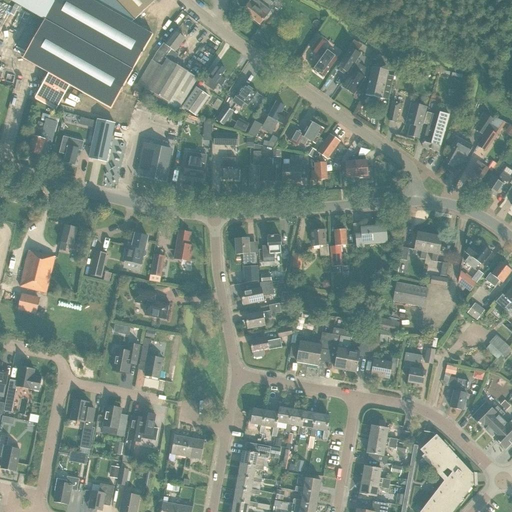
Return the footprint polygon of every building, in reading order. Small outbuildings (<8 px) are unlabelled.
[(8,0),(45,20),(56,0),(8,0)] [(57,0),(24,60),(49,74),(36,98),(55,109),(70,85),(111,108),(152,35),(130,22),(154,0),(153,0),(57,0)] [(260,24),(270,11),(256,0),(251,0),(243,11),(260,24)] [(26,50),(43,21),(34,16),(17,45),(26,50)] [(175,52),(185,39),(175,31),(165,44),(164,44),(157,52),(138,84),(145,88),(142,94),(135,91),(133,96),(140,98),(139,99),(147,103),(147,102),(148,103),(149,101),(153,104),(153,103),(155,104),(158,106),(159,105),(161,107),(162,106),(164,108),(164,107),(165,108),(166,107),(177,112),(198,78),(187,72),(165,58),(171,49),(175,52)] [(337,58),(322,47),(325,43),(319,39),(311,50),(317,54),(320,56),(311,68),(323,77),(332,65),(337,58)] [(364,77),(366,68),(359,64),(360,61),(357,59),(360,54),(351,48),(338,67),(340,68),(338,71),(345,75),(346,72),(348,73),(349,71),(352,73),(343,88),(347,90),(348,92),(350,94),(352,93),(353,94),(364,77)] [(395,70),(397,63),(389,60),(389,62),(393,70),(395,70)] [(221,86),(226,80),(221,76),(225,70),(218,64),(209,77),(209,78),(205,84),(214,90),(218,84),(221,86)] [(388,100),(394,76),(388,75),(388,71),(386,66),(377,64),(372,67),(366,95),(382,99),(382,98),(388,100)] [(258,92),(245,83),(235,97),(239,100),(236,103),(241,107),(244,103),(248,106),(258,92)] [(196,116),(209,97),(196,87),(183,107),(196,116)] [(396,122),(400,103),(392,101),(388,120),(396,122)] [(282,124),(288,114),(282,111),(285,107),(276,102),(269,116),(263,127),(264,127),(262,130),(270,134),(271,131),(272,132),(278,122),(282,124)] [(419,138),(426,108),(411,104),(406,124),(411,125),(408,136),(419,138)] [(223,124),(232,111),(226,107),(217,120),(223,124)] [(439,116),(433,114),(427,112),(424,124),(428,125),(422,147),(439,152),(449,115),(440,113),(439,116)] [(483,135),(493,120),(483,113),(477,121),(479,122),(474,129),(483,135)] [(186,115),(185,120),(198,124),(199,119),(186,115)] [(486,152),(506,123),(495,118),(483,136),(483,137),(477,146),(486,152)] [(94,128),(95,121),(87,119),(86,126),(94,128)] [(245,132),(249,124),(239,119),(234,128),(245,132)] [(53,133),(56,122),(49,120),(46,131),(53,133)] [(97,120),(89,158),(106,162),(115,124),(97,120)] [(204,121),(204,130),(212,130),(212,124),(204,121)] [(255,137),(261,125),(255,122),(249,133),(255,137)] [(323,130),(310,122),(304,133),(295,128),(288,141),(297,146),(299,143),(304,146),(308,139),(315,143),(323,130)] [(43,129),(35,127),(28,152),(41,155),(45,139),(41,138),(43,129)] [(194,146),(197,131),(186,129),(181,157),(187,158),(184,176),(202,179),(206,156),(193,154),(194,146)] [(74,165),(78,149),(75,148),(77,136),(69,134),(66,146),(69,147),(65,162),(74,165)] [(214,134),(214,145),(237,146),(237,135),(214,134)] [(330,134),(317,151),(317,152),(327,159),(328,158),(334,162),(344,147),(339,143),(340,142),(330,134)] [(465,161),(472,146),(456,138),(451,146),(452,146),(444,162),(452,167),(458,157),(465,161)] [(165,181),(172,150),(145,144),(138,175),(165,181)] [(317,152),(317,151),(312,148),(308,155),(313,158),(317,152)] [(275,181),(275,166),(272,166),(272,158),(261,158),(261,152),(254,152),(253,166),(260,166),(260,181),(275,181)] [(235,169),(235,157),(223,156),(222,168),(222,180),(239,180),(239,169),(235,169)] [(308,177),(308,156),(291,156),(291,166),(283,166),(283,181),(300,181),(300,177),(308,177)] [(356,161),(357,177),(359,177),(359,178),(365,178),(365,177),(368,176),(367,160),(365,161),(365,156),(357,157),(356,158),(356,161)] [(347,178),(357,177),(356,161),(356,158),(357,157),(350,157),(349,159),(349,162),(345,162),(347,178)] [(320,160),(311,160),(312,181),(327,180),(325,163),(320,163),(320,160)] [(478,185),(489,169),(478,162),(467,178),(478,185)] [(497,164),(493,162),(489,169),(493,171),(497,164)] [(511,184),(511,174),(510,178),(502,173),(499,178),(497,180),(493,177),(484,190),(494,197),(503,184),(504,181),(506,183),(507,182),(511,184)] [(361,228),(361,224),(353,224),(354,236),(356,235),(357,248),(364,247),(364,245),(387,243),(386,226),(361,228)] [(73,245),(77,229),(65,225),(61,242),(59,250),(65,252),(67,244),(73,245)] [(326,246),(324,230),(311,231),(313,247),(320,246),(321,257),(329,256),(328,246),(326,246)] [(336,246),(347,245),(345,230),(334,230),(336,246)] [(188,245),(190,233),(182,232),(181,235),(179,234),(176,249),(175,258),(191,261),(194,246),(188,245)] [(425,260),(430,235),(418,232),(415,250),(421,251),(420,259),(425,260)] [(144,250),(148,236),(135,234),(132,247),(127,245),(124,260),(141,264),(143,257),(144,257),(146,256),(147,253),(146,250),(144,250)] [(430,235),(425,260),(427,252),(433,254),(431,261),(437,262),(442,237),(430,235)] [(281,237),(274,237),(274,236),(267,236),(268,245),(262,246),(263,263),(275,262),(274,254),(281,254),(280,245),(282,245),(281,237)] [(249,253),(248,239),(235,240),(236,255),(243,254),(244,264),(255,263),(255,253),(249,253)] [(470,256),(465,262),(475,269),(479,263),(482,265),(491,253),(481,245),(477,250),(471,245),(465,252),(470,256)] [(332,273),(343,272),(341,246),(330,247),(332,273)] [(407,261),(409,249),(403,248),(400,260),(407,261)] [(46,293),(55,257),(29,251),(20,287),(46,293)] [(102,278),(108,254),(95,251),(89,275),(102,278)] [(301,269),(304,255),(294,253),(292,267),(301,269)] [(172,284),(174,270),(163,269),(165,256),(154,254),(151,275),(150,275),(149,281),(172,284)] [(141,264),(126,261),(125,268),(139,271),(141,264)] [(502,283),(511,270),(501,262),(492,274),(490,273),(485,280),(495,287),(499,281),(502,283)] [(446,277),(449,264),(443,263),(440,275),(446,277)] [(256,282),(256,279),(257,279),(256,266),(245,267),(246,280),(247,280),(247,284),(256,282)] [(299,279),(301,270),(293,269),(291,278),(299,279)] [(458,283),(470,292),(476,283),(471,279),(472,278),(466,274),(465,275),(460,271),(458,283)] [(446,287),(448,279),(432,276),(430,284),(446,287)] [(260,283),(260,281),(249,283),(250,291),(241,292),(244,305),(264,301),(263,296),(274,294),(272,282),(260,283)] [(424,308),(428,289),(397,283),(393,302),(424,308)] [(511,287),(504,296),(502,294),(495,302),(503,309),(505,308),(511,314),(511,287)] [(166,320),(169,302),(154,300),(156,292),(138,289),(135,302),(145,304),(147,307),(145,315),(166,320)] [(297,301),(299,295),(290,293),(289,299),(297,301)] [(21,296),(18,309),(36,314),(40,300),(21,296)] [(477,321),(484,310),(475,303),(467,314),(477,321)] [(248,329),(265,326),(263,320),(272,318),(271,314),(281,312),(279,304),(269,306),(270,311),(246,316),(248,329)] [(398,332),(400,322),(376,317),(374,327),(398,332)] [(122,334),(124,326),(115,325),(113,333),(122,334)] [(293,334),(291,327),(278,329),(279,338),(293,335),(293,334)] [(345,371),(349,350),(351,338),(342,336),(343,330),(334,328),(333,334),(332,334),(329,350),(329,354),(337,356),(335,369),(345,371)] [(307,364),(311,343),(305,342),(305,338),(298,337),(298,333),(293,332),(293,334),(293,335),(291,344),(300,345),(297,362),(307,364)] [(329,350),(332,334),(322,333),(321,341),(318,340),(318,344),(311,343),(307,364),(318,366),(321,349),(329,350)] [(502,355),(503,354),(509,347),(496,335),(489,343),(502,355)] [(267,341),(267,338),(250,340),(252,353),(253,353),(254,357),(256,358),(264,357),(265,355),(264,351),(269,350),(275,349),(282,348),(280,339),(267,341)] [(438,339),(429,338),(428,344),(436,346),(438,339)] [(368,357),(370,344),(371,341),(361,339),(360,348),(356,347),(356,351),(349,350),(345,371),(356,373),(359,356),(362,356),(368,357)] [(144,340),(143,346),(150,348),(151,341),(144,340)] [(135,366),(139,346),(129,344),(128,352),(117,350),(113,370),(128,373),(129,364),(135,366)] [(370,344),(368,357),(375,358),(377,345),(370,344)] [(159,379),(163,359),(148,356),(150,348),(143,346),(140,361),(147,363),(145,376),(159,379)] [(511,349),(509,347),(495,363),(498,366),(511,350),(511,349)] [(432,364),(435,350),(428,349),(425,363),(432,364)] [(395,374),(398,359),(393,358),(392,363),(374,360),(371,376),(389,379),(390,373),(395,374)] [(423,385),(425,372),(419,370),(420,364),(412,363),(408,382),(423,385)] [(456,374),(457,366),(447,365),(446,372),(456,374)] [(39,393),(41,380),(33,378),(35,370),(21,367),(18,381),(10,380),(3,413),(11,415),(16,389),(30,392),(30,391),(39,393)] [(476,369),(473,377),(483,380),(485,372),(476,369)] [(467,390),(469,381),(458,379),(455,391),(454,391),(450,407),(463,410),(467,394),(462,393),(463,389),(467,390)] [(91,431),(95,411),(88,409),(89,403),(74,400),(70,420),(85,423),(84,430),(91,431)] [(494,410),(485,402),(472,416),(483,427),(501,410),(497,406),(494,410)] [(124,437),(127,424),(128,416),(121,414),(122,409),(107,406),(103,426),(118,429),(116,436),(124,437)] [(290,425),(293,410),(280,407),(279,413),(277,422),(278,422),(287,424),(285,432),(290,433),(292,425),(290,425)] [(265,427),(264,426),(266,411),(254,409),(251,424),(261,426),(258,442),(263,443),(264,435),(265,427)] [(302,427),(305,412),(293,410),(290,425),(292,425),(299,427),(298,435),(303,435),(304,427),(302,427)] [(494,438),(508,424),(501,417),(505,413),(501,410),(483,427),(494,438)] [(279,413),(266,411),(264,426),(265,427),(273,428),(272,436),(276,437),(278,428),(277,428),(278,422),(277,422),(279,413)] [(314,429),(317,414),(305,412),(302,427),(304,427),(312,429),(310,437),(315,438),(316,430),(314,429)] [(30,421),(38,422),(39,414),(31,413),(30,421)] [(133,457),(136,442),(140,442),(141,440),(157,443),(159,430),(153,429),(156,415),(141,413),(140,418),(132,417),(128,440),(126,440),(123,455),(133,457)] [(314,429),(316,430),(324,431),(323,439),(327,440),(329,431),(327,431),(330,416),(317,414),(314,429)] [(1,422),(12,424),(13,418),(3,416),(1,422)] [(369,439),(397,444),(397,440),(390,438),(390,439),(386,439),(388,429),(385,428),(386,422),(379,420),(378,427),(372,426),(369,439)] [(508,424),(494,438),(506,449),(511,442),(511,420),(508,424)] [(407,445),(409,432),(402,430),(399,443),(407,445)] [(16,471),(20,450),(7,447),(9,437),(1,436),(0,441),(0,451),(4,453),(1,468),(16,471)] [(186,457),(190,439),(174,436),(171,454),(186,457)] [(470,473),(452,453),(455,451),(445,440),(442,442),(436,436),(421,450),(425,454),(422,457),(444,481),(420,511),(451,511),(458,504),(461,506),(469,494),(467,492),(471,487),(475,486),(475,473),(470,473)] [(190,439),(186,457),(201,460),(204,441),(190,439)] [(396,449),(397,444),(369,439),(367,453),(383,456),(385,446),(389,446),(388,448),(396,449)] [(256,467),(256,465),(257,457),(265,458),(266,454),(264,453),(265,447),(254,444),(252,453),(243,451),(240,464),(256,467)] [(396,449),(395,451),(409,453),(410,447),(397,444),(396,449)] [(405,511),(418,446),(414,445),(401,511),(405,511)] [(87,465),(88,456),(71,453),(69,461),(77,462),(77,463),(87,465)] [(264,466),(256,465),(256,467),(240,464),(238,476),(253,479),(254,477),(255,469),(263,471),(264,466)] [(402,467),(392,465),(391,472),(401,474),(402,467)] [(362,480),(389,485),(390,480),(383,479),(383,480),(379,479),(381,469),(364,466),(362,480)] [(126,486),(129,470),(121,468),(117,484),(126,486)] [(262,479),(254,477),(253,479),(238,476),(236,489),(251,491),(252,490),(253,482),(261,483),(262,479)] [(77,491),(79,479),(67,477),(66,484),(58,483),(55,502),(68,504),(71,490),(77,491)] [(303,491),(319,494),(321,481),(306,478),(304,488),(296,487),(295,491),(303,493),(303,491)] [(401,487),(389,485),(362,480),(360,494),(376,497),(378,486),(381,487),(381,488),(391,490),(390,495),(387,495),(386,503),(398,505),(401,487)] [(110,506),(114,486),(100,484),(99,493),(91,491),(89,501),(87,503),(89,506),(88,508),(90,509),(92,511),(95,510),(102,511),(103,505),(110,506)] [(260,491),(252,490),(251,491),(236,489),(234,501),(249,504),(249,502),(251,494),(259,496),(260,491)] [(284,491),(277,490),(275,499),(283,500),(284,491)] [(317,506),(319,494),(303,491),(303,493),(302,501),(294,499),(293,504),(301,505),(301,503),(317,506)] [(136,511),(140,497),(124,493),(119,511),(136,511)] [(234,501),(231,511),(247,511),(249,507),(269,510),(270,505),(257,503),(249,502),(249,504),(234,501)] [(176,511),(178,505),(163,503),(161,511),(176,511)] [(315,511),(317,506),(301,503),(301,505),(299,511),(293,511),(291,511),(315,511)] [(386,511),(387,506),(372,503),(370,511),(357,510),(356,511),(386,511)]
